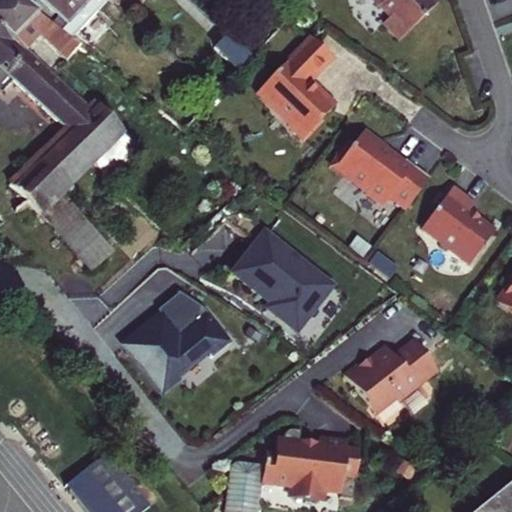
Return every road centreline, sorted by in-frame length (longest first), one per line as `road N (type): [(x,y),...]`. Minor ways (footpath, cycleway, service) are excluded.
road 1 (residential): [(0,278),(65,324),(177,473),(382,319)]
road 2 (residential): [(471,0),(507,116),(478,165)]
